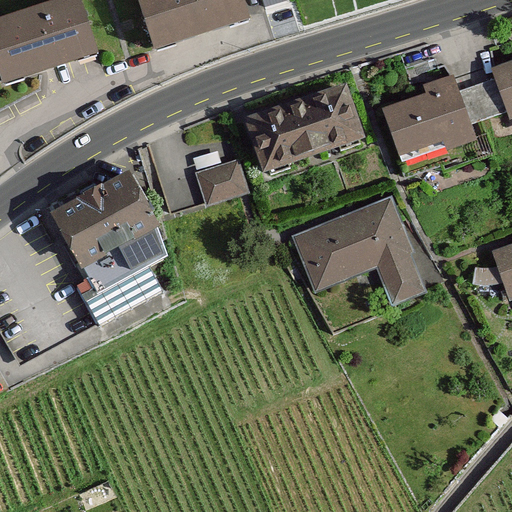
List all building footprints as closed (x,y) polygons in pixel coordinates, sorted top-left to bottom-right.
[(57,0),(0,18),(0,78),(2,85),(98,54),(80,0),(57,0)] [(137,0),(155,52),(250,20),(243,0),(137,0)] [(432,94),(393,107),(411,160),(454,145),(457,154),(490,143),(483,122),(511,111),(511,56),(496,62),(501,78),(467,90),(462,74),(429,85),(432,94)] [(356,74),(251,113),(275,178),(380,139),(356,74)] [(202,173),(214,205),(255,191),(243,159),(202,173)] [(63,212),(110,297),(188,254),(142,169),(63,212)] [(394,191),(297,233),(323,290),(388,262),(407,306),(439,292),(394,191)] [(511,245),(499,251),(511,283),(511,245)]
